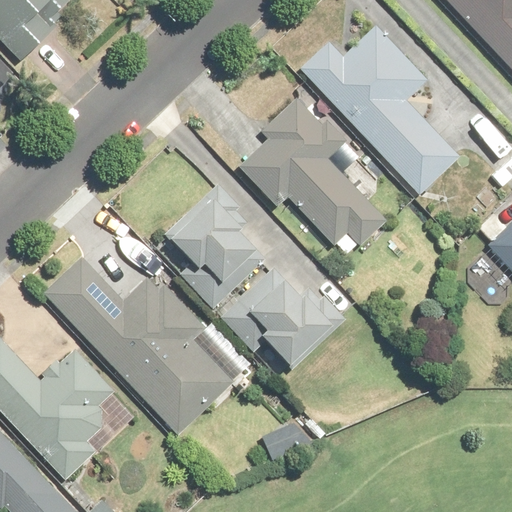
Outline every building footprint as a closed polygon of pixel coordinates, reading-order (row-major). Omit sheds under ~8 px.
[(0,0),(0,33),(17,51),(63,6),(57,0),(0,0)] [(511,0),(434,0),(510,81),(511,78),(511,0)] [(336,53),(325,41),(294,71),(305,83),(304,84),(360,142),(362,140),(413,194),(450,158),(399,105),(423,82),(368,24),(336,53)] [(0,97),(19,79),(7,66),(0,58),(0,97)] [(282,216),(291,207),(342,257),(381,217),(330,166),(346,150),(295,98),(229,163),(282,216)] [(245,216),(217,188),(166,240),(210,284),(199,295),(212,308),(266,254),(236,224),(245,216)] [(511,223),(481,253),(511,284),(511,223)] [(240,390),(192,343),(202,333),(152,284),(143,295),(88,240),(40,288),(192,438),(240,390)] [(253,338),(282,366),(340,308),(312,280),(296,296),(273,272),(260,286),(267,294),(247,314),(262,329),(253,338)] [(41,379),(6,344),(0,349),(0,418),(58,479),(98,440),(80,421),(113,389),(73,348),(41,379)] [(311,447),(298,424),(264,443),(276,466),(311,447)] [(75,511),(0,438),(0,511),(75,511)]
